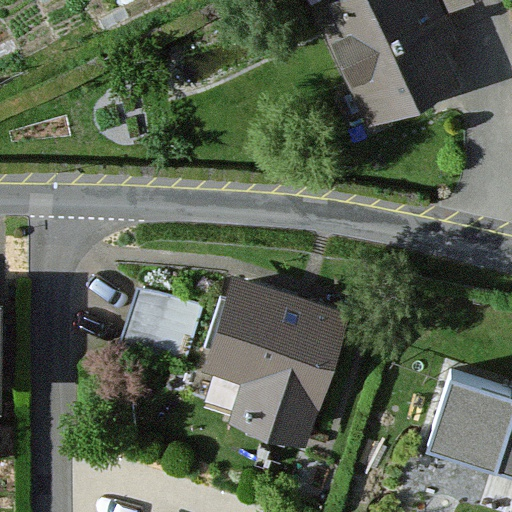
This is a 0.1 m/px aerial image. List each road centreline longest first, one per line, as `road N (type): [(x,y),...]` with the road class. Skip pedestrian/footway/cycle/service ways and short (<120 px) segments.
road 1 (unclassified): [(511,249),(244,206),(72,200)]
road 2 (residential): [(72,200),(66,511)]
